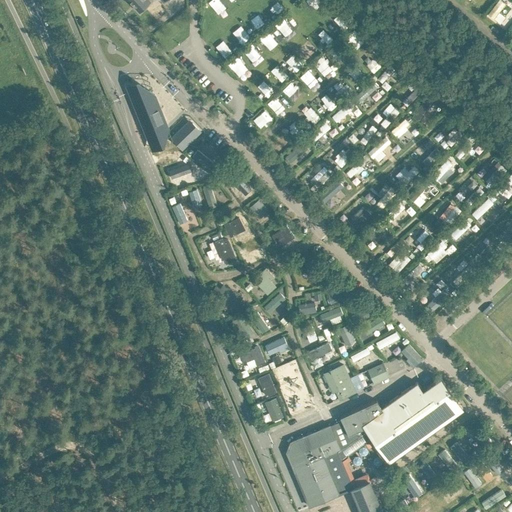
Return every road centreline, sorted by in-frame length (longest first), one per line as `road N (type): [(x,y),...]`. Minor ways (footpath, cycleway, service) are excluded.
road 1 (secondary): [(254,511),(30,0)]
road 2 (unknown): [(0,471),(86,423),(123,511)]
